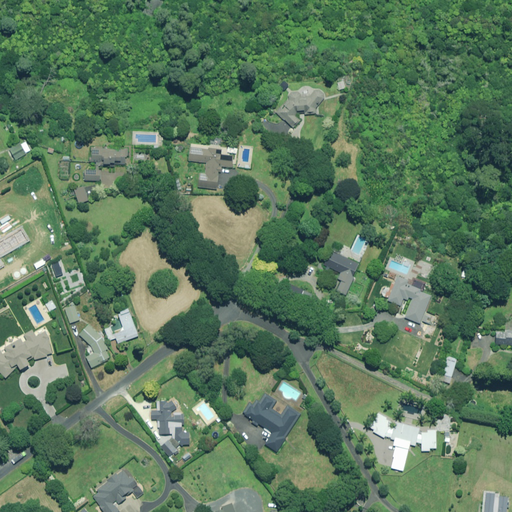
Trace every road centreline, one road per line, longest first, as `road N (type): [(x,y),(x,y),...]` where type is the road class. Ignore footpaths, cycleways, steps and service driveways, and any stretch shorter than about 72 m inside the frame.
road 1 (unclassified): [(221,309),(288,338),(373,486),(398,511)]
road 2 (unclassified): [(221,309),(1,473)]
